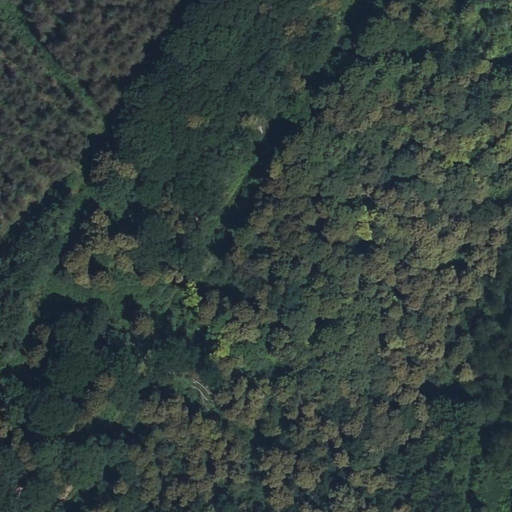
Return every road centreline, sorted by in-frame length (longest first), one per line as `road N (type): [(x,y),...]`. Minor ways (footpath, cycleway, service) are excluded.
road 1 (track): [(49,511),(108,447),(211,233),(362,0)]
road 2 (track): [(0,228),(72,153),(173,29),(187,0)]
road 3 (track): [(0,353),(63,238),(72,153)]
